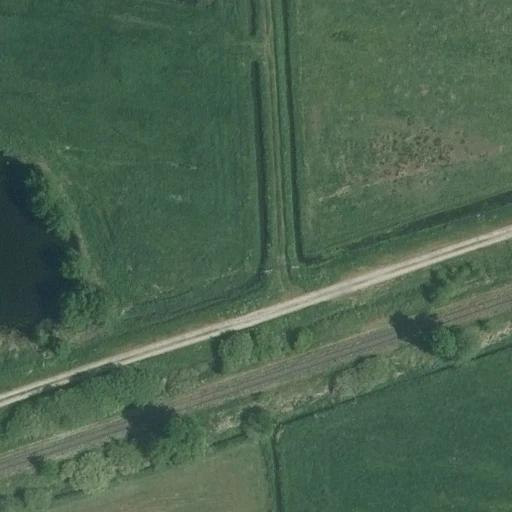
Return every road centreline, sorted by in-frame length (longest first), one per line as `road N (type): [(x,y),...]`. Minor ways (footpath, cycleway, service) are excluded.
road 1 (unknown): [(511,232),(0,401)]
road 2 (track): [(267,0),(281,272),(290,303)]
